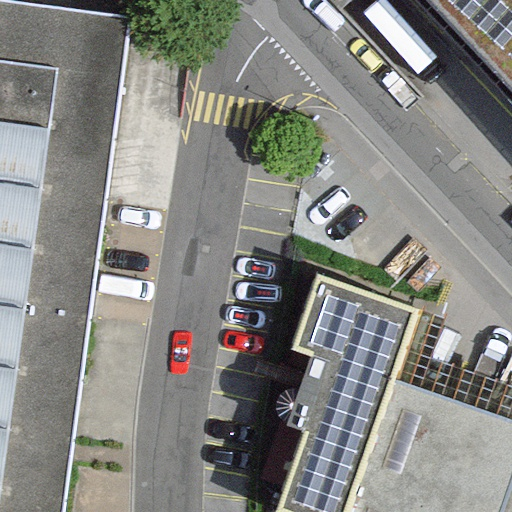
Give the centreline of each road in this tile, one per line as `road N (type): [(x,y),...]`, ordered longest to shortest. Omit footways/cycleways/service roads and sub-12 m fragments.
road 1 (residential): [(283,14),(233,87),(213,135),(167,411),(163,511)]
road 2 (residential): [(283,14),(511,258)]
